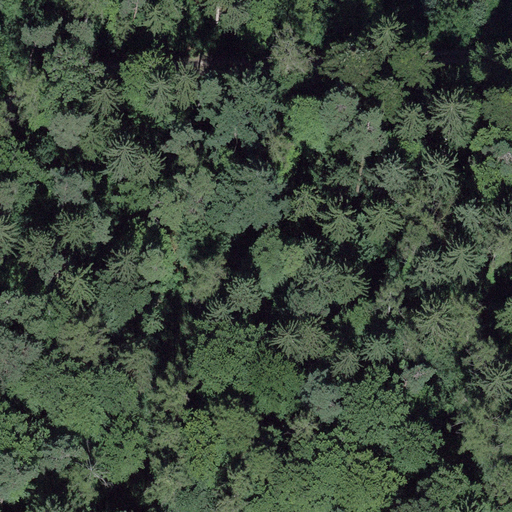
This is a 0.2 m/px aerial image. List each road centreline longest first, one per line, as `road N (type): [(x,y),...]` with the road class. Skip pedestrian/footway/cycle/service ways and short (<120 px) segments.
road 1 (track): [(0,117),(16,102),(93,71),(257,66)]
road 2 (track): [(257,66),(511,54)]
